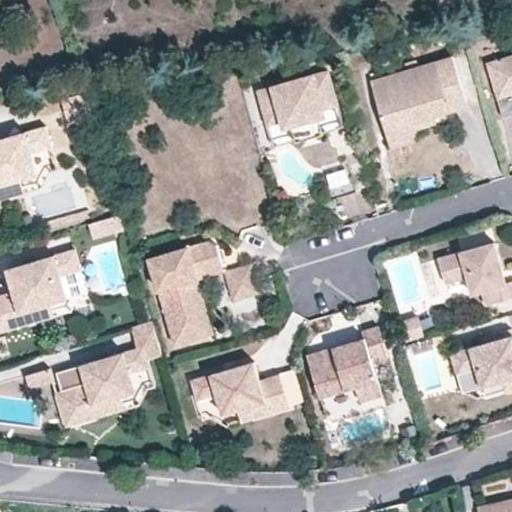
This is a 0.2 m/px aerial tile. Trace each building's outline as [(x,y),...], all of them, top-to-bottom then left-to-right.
[(511,55),(483,65),(495,102),(511,96),(511,55)] [(368,82),(385,139),(408,132),(406,127),(430,120),(464,110),(449,59),(368,82)] [(290,127),(292,131),(318,123),(317,120),(322,109),(336,105),(324,69),(257,90),(267,126),(281,122),(290,127)] [(406,127),(408,132),(431,125),(430,120),(406,127)] [(318,123),(292,131),(295,143),(322,134),(318,123)] [(13,139),(2,141),(0,141),(0,201),(17,197),(13,185),(25,182),(42,177),(36,155),(57,149),(51,128),(13,139)] [(408,132),(385,139),(388,150),(411,144),(408,132)] [(0,135),(2,141),(13,139),(11,133),(0,135)] [(347,158),(320,167),(331,201),(358,191),(347,158)] [(29,193),(25,182),(13,185),(17,197),(29,193)] [(122,215),(91,225),(95,238),(126,229),(122,215)] [(497,241),(441,259),(449,282),(469,275),(475,293),(484,290),(489,308),(511,300),(511,283),(503,286),(500,275),(507,272),(497,241)] [(177,345),(202,338),(196,320),(200,319),(189,279),(190,276),(193,272),(225,263),(221,249),(220,247),(218,246),(217,244),(215,244),(211,242),(206,243),(151,260),(177,345)] [(79,251),(38,263),(27,266),(21,267),(10,271),(16,293),(0,298),(0,300),(10,333),(46,322),(42,308),(55,305),(72,300),(65,278),(85,272),(79,251)] [(27,266),(38,263),(36,256),(26,260),(27,266)] [(254,262),(228,270),(236,299),(263,291),(254,262)] [(201,278),(228,270),(225,263),(193,272),(190,276),(189,279),(200,319),(196,320),(202,338),(217,333),(201,278)] [(0,335),(10,333),(0,300),(0,335)] [(58,318),(55,305),(42,308),(46,322),(58,318)] [(419,314),(405,319),(411,338),(425,333),(419,314)] [(164,357),(154,323),(133,329),(139,350),(146,348),(150,361),(164,357)] [(355,352),(352,345),(309,359),(322,400),(357,389),(362,403),(385,395),(374,362),(391,357),(381,325),(364,331),(367,340),(360,342),(364,349),(355,352)] [(511,327),(495,332),(497,337),(487,341),(452,351),(458,373),(479,366),(485,385),(506,378),(510,391),(511,390),(511,327)] [(497,337),(495,332),(486,335),(487,341),(497,337)] [(360,342),(352,345),(355,352),(364,349),(360,342)] [(139,395),(133,377),(153,371),(150,361),(146,348),(139,350),(112,358),(101,362),(59,374),(64,393),(73,391),(84,426),(119,415),(115,403),(139,395)] [(101,362),(112,358),(111,353),(99,356),(101,362)] [(238,367),(228,370),(194,381),(200,401),(217,396),(224,415),(238,410),(246,408),(251,420),(292,408),(281,375),(263,381),(257,361),(238,367)] [(56,383),(52,371),(37,375),(40,388),(56,383)] [(40,388),(37,375),(28,378),(32,390),(40,388)] [(70,430),(84,426),(73,391),(64,393),(60,395),(70,430)] [(511,511),(511,499),(483,506),(483,511),(511,511)]
